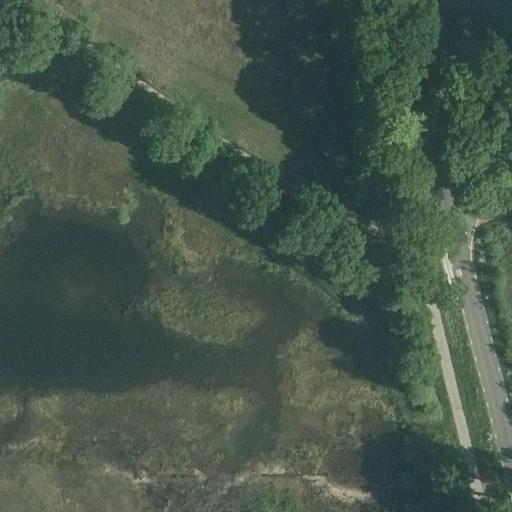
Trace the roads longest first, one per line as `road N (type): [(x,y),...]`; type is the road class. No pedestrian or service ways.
road 1 (tertiary): [(511,460),(446,203)]
road 2 (tertiary): [(446,203),(393,0)]
road 3 (unknown): [(511,412),(457,404),(421,416),(456,511)]
